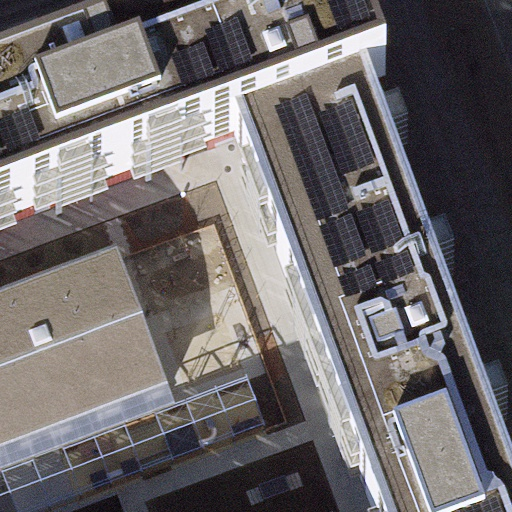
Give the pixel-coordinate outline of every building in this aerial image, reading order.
[(354,0),(256,0),(169,32),(213,150),(236,141),(282,264),(412,216),(366,92),(386,85),(354,0)] [(154,38),(0,94),(0,158),(23,220),(198,155),(213,150),(169,32),(154,38)] [(0,158),(0,228),(23,220),(0,158)] [(383,511),(505,467),(412,216),(282,264),(373,511),(383,511)] [(0,305),(0,458),(167,397),(116,262),(0,305)] [(511,511),(511,485),(505,467),(383,511),(511,511)]
